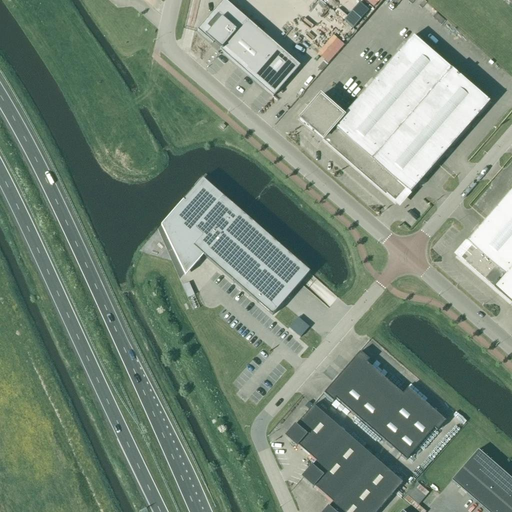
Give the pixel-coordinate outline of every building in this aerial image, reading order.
[(299,67),(224,1),(197,31),(212,45),(214,43),(221,50),(220,51),(273,97),(299,67)] [(409,195),(489,103),(413,37),(343,117),(320,97),(299,120),(395,203),(405,191),(409,195)] [(167,229),(167,231),(168,233),(168,235),(169,238),(170,240),(185,273),(196,261),(198,262),(199,260),(198,259),(201,255),(272,316),(309,273),(201,179),(183,201),(184,203),(174,214),(173,216),(171,218),(170,220),(169,222),(168,224),(168,226),(168,227),(167,229)] [(511,305),(511,189),(466,243),(470,247),(459,259),(511,305)] [(189,283),(183,285),(188,297),(194,295),(189,283)] [(331,385),(323,394),(332,402),(335,400),(406,461),(433,429),(437,432),(445,422),(407,389),(402,395),(366,364),(369,361),(359,353),(351,362),(352,363),(333,386),(331,385)] [(297,447),(315,463),(312,467),(311,466),(310,467),(311,468),(302,478),(312,487),(312,488),(313,489),(314,487),(332,504),(328,508),(327,507),(327,508),(327,509),(324,511),(377,511),(402,484),(313,406),(296,426),(294,425),(294,426),(294,427),(286,437),(296,446),(295,447),(296,448),(297,447)] [(511,511),(511,480),(478,451),(451,482),(485,511),(511,511)] [(428,494),(422,489),(418,493),(420,494),(415,499),(419,502),(428,494)]
